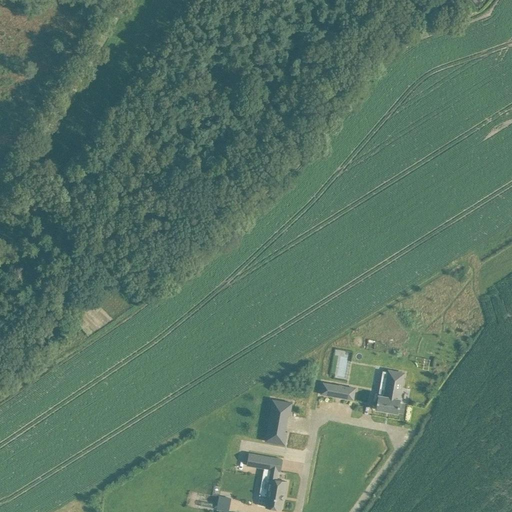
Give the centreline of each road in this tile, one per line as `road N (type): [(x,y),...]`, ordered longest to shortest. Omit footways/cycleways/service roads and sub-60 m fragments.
road 1 (unclassified): [(0,215),(125,0)]
road 2 (unclassified): [(353,511),(402,435),(330,416)]
